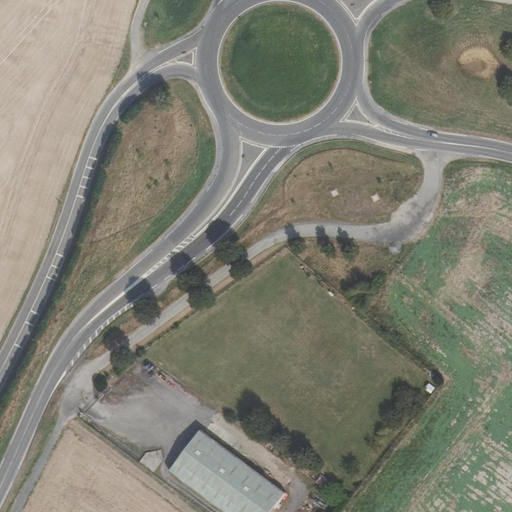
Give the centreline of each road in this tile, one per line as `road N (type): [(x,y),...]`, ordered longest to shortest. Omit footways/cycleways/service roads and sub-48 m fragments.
road 1 (track): [(442,142),(432,201),(410,225),(373,239),(306,231),(261,246),(82,381),(13,511)]
road 2 (tertiary): [(0,372),(111,110)]
road 3 (primary): [(109,301),(222,224),(296,133)]
road 4 (primary): [(228,114),(233,154),(222,187),(109,301)]
road 5 (primary): [(109,301),(59,361),(0,487)]
road 6 (track): [(64,416),(191,511)]
road 7 (tertiary): [(212,33),(145,68),(111,110)]
road 8 (secondary): [(314,126),(442,142)]
